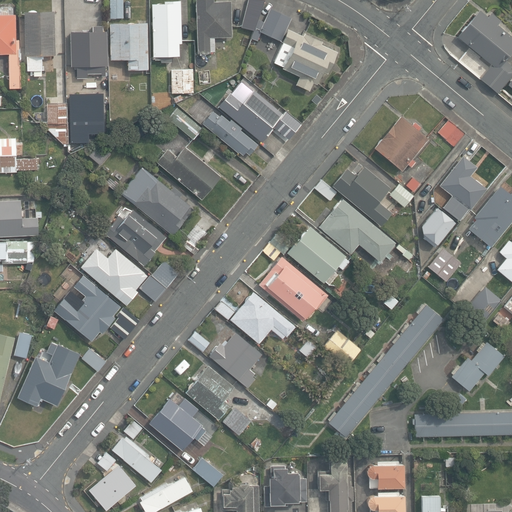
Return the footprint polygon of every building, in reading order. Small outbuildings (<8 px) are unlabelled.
[(109,0),(110,18),(124,18),(123,0),(109,0)] [(161,60),(161,62),(172,62),(172,57),(179,56),(179,43),(182,43),(181,0),(164,1),(164,4),(163,4),(163,3),(162,2),(161,1),(159,1),(158,1),(156,2),(155,3),(154,4),(151,4),(153,57),(155,57),(155,60),(161,60)] [(195,0),(197,53),(210,53),(210,51),(215,51),(214,37),(232,36),(231,26),(231,0),(213,1),(213,0),(195,0)] [(262,1),(259,0),(248,0),(241,27),(246,28),(244,35),(250,37),(252,29),(254,30),(262,1)] [(260,32),(280,41),(291,17),(270,7),(263,22),(258,20),(257,22),(252,39),(258,41),(260,32)] [(27,56),(27,71),(42,70),(42,62),(44,62),(44,55),(55,55),(54,11),(36,12),(35,11),(34,10),(33,10),(32,10),(30,10),(29,11),(29,12),(28,12),(24,12),(24,14),(24,17),(26,56),(27,56)] [(477,10),(455,36),(490,65),(478,79),(495,93),(511,72),(511,69),(510,68),(511,66),(505,61),(511,53),(511,36),(496,24),(500,20),(492,12),(487,18),(477,10)] [(0,14),(0,53),(8,53),(9,88),(21,87),(20,65),(19,65),(18,48),(19,48),(19,39),(17,39),(16,14),(0,14)] [(128,59),(128,70),(148,70),(147,23),(110,23),(111,59),(128,59)] [(102,31),(102,26),(93,26),(93,31),(70,31),(71,67),(76,66),(76,78),(88,78),(88,74),(93,74),(94,107),(109,106),(108,68),(105,68),(105,66),(107,66),(106,31),(102,31)] [(296,84),(309,90),(313,82),(317,84),(324,71),(327,73),(337,51),(321,44),(322,41),(304,33),(303,36),(288,29),(282,42),(284,43),(274,63),(283,68),(299,76),(296,84)] [(171,69),(172,93),(194,92),(193,69),(171,69)] [(198,71),(200,84),(212,83),(211,70),(198,71)] [(218,106),(262,142),(274,128),(272,126),(283,113),(254,89),(247,98),(236,90),(232,95),(230,92),(218,106)] [(13,93),(22,108),(22,93),(13,93)] [(69,143),(69,153),(80,149),(80,107),(67,108),(66,102),(47,102),(47,122),(42,122),(42,124),(55,136),(53,138),(60,145),(62,142),(63,144),(69,143)] [(193,139),(202,128),(177,107),(168,118),(193,139)] [(219,117),(212,111),(202,123),(238,153),(239,152),(243,156),(245,152),(249,155),(257,145),(240,130),(241,129),(230,120),(229,121),(221,115),(219,117)] [(374,148),(402,171),(428,139),(401,116),(374,148)] [(453,146),(465,133),(448,119),(437,132),(445,139),(453,146)] [(0,137),(0,155),(16,155),(16,154),(23,154),(22,142),(16,142),(15,137),(0,137)] [(156,162),(202,199),(221,176),(185,146),(177,156),(168,148),(156,162)] [(0,156),(0,172),(17,172),(17,169),(37,169),(37,158),(16,158),(16,156),(0,156)] [(469,210),(486,189),(470,176),(476,167),(462,156),(438,186),(451,195),(442,207),(459,220),(468,209),(469,210)] [(332,185),(380,225),(391,212),(380,203),(392,189),(364,166),(357,174),(354,171),(353,173),(347,168),(332,185)] [(109,176),(117,184),(124,177),(117,170),(115,169),(109,176)] [(131,202),(173,235),(193,209),(190,206),(191,205),(179,196),(181,193),(173,186),(171,189),(155,177),(154,179),(149,175),(143,182),(141,180),(138,184),(140,185),(135,192),(137,194),(131,202)] [(59,188),(73,195),(78,184),(64,177),(59,188)] [(406,185),(413,191),(420,183),(412,177),(406,185)] [(314,187),(329,200),(336,191),(321,179),(314,187)] [(414,195),(398,183),(388,196),(404,208),(414,195)] [(468,228),(490,246),(511,220),(511,189),(509,193),(499,185),(473,217),(475,219),(468,228)] [(358,244),(379,261),(395,241),(342,199),(333,210),(332,209),(318,227),(350,253),(358,244)] [(0,236),(37,235),(36,218),(23,219),(22,200),(0,201),(0,236)] [(434,247),(454,223),(436,208),(419,228),(422,237),(434,247)] [(104,232),(144,265),(155,252),(154,251),(166,235),(133,209),(130,212),(129,211),(123,218),(118,214),(104,232)] [(345,256),(309,226),(295,243),(295,242),(286,252),(323,283),(324,281),(328,285),(337,274),(333,271),(337,265),(342,269),(348,261),(344,257),(345,256)] [(283,253),(290,245),(276,233),(262,250),(273,260),(280,251),(283,253)] [(180,243),(194,254),(200,247),(186,235),(180,243)] [(0,258),(7,259),(7,263),(33,262),(35,257),(34,239),(6,240),(6,241),(0,240),(0,258)] [(497,269),(511,281),(511,239),(511,241),(508,239),(498,251),(506,257),(497,269)] [(40,248),(47,254),(52,247),(44,242),(40,248)] [(406,249),(412,254),(417,248),(412,243),(406,249)] [(396,247),(403,252),(406,249),(399,244),(396,247)] [(80,266),(126,305),(138,291),(136,289),(147,275),(144,272),(145,272),(115,248),(107,257),(96,247),(80,266)] [(427,265),(446,281),(461,262),(442,247),(427,265)] [(479,254),(457,280),(468,290),(491,265),(479,254)] [(328,295),(282,256),(259,284),(303,321),(307,316),(309,317),(328,295)] [(145,287),(158,298),(179,272),(164,259),(152,274),(151,273),(144,281),(145,287)] [(120,306),(82,274),(73,285),(85,295),(81,300),(69,290),(53,309),(91,341),(99,331),(101,333),(115,317),(112,315),(120,306)] [(229,318),(258,343),(270,328),(282,338),(285,334),(287,336),(295,325),(253,290),(229,318)] [(383,302),(391,309),(398,301),(390,294),(383,302)] [(215,308),(228,319),(235,310),(222,300),(215,308)] [(328,422),(348,438),(444,318),(426,304),(424,306),(422,304),(416,312),(418,313),(409,324),(407,323),(400,331),(402,332),(400,335),(398,333),(392,342),(393,342),(384,353),(382,352),(375,360),(378,361),(375,364),(373,363),(367,371),(369,372),(360,383),(357,381),(351,389),(354,391),(352,394),(349,392),(342,400),(344,401),(336,412),(333,410),(327,418),(329,420),(328,422)] [(132,328),(140,319),(126,307),(118,316),(132,328)] [(46,325),(54,328),(59,319),(51,315),(46,325)] [(368,336),(372,332),(367,327),(363,332),(368,336)] [(209,355),(247,387),(255,378),(253,375),(255,372),(250,368),(262,354),(231,328),(209,355)] [(322,346),(346,365),(360,348),(336,329),(322,346)] [(14,355),(27,358),(32,334),(20,331),(14,355)] [(189,339),(203,351),(210,342),(196,331),(189,339)] [(0,397),(14,337),(0,333),(0,397)] [(299,349),(306,356),(315,344),(308,338),(299,349)] [(34,355),(16,397),(36,406),(40,397),(57,404),(79,353),(57,343),(56,344),(50,341),(45,352),(52,354),(49,361),(34,355)] [(450,376),(469,391),(484,372),(488,375),(495,366),(497,368),(499,364),(497,363),(504,354),(486,341),(485,342),(483,341),(476,350),(478,351),(471,360),(466,356),(459,365),(456,363),(450,371),(452,373),(450,376)] [(82,357),(98,370),(106,361),(90,348),(82,357)] [(185,391),(218,418),(230,404),(224,399),(235,386),(208,364),(194,381),(192,381),(191,382),(190,383),(189,384),(188,385),(187,387),(187,388),(185,391)] [(149,422),(182,450),(193,436),(197,439),(198,438),(201,440),(204,437),(201,435),(206,429),(201,425),(203,424),(192,415),(199,408),(185,397),(184,397),(176,391),(170,398),(169,397),(151,419),(149,422)] [(266,404),(273,409),(277,403),(271,398),(266,404)] [(222,420),(239,434),(251,421),(252,420),(235,406),(222,420)] [(511,410),(415,413),(415,436),(511,433),(511,410)] [(133,438),(142,427),(132,419),(123,430),(133,438)] [(149,454),(126,435),(123,438),(121,436),(111,449),(150,481),(160,469),(147,456),(149,454)] [(250,443),(255,448),(261,441),(256,436),(250,443)] [(107,470),(115,459),(106,451),(97,462),(107,470)] [(192,468),(213,485),(214,484),(223,474),(202,456),(192,468)] [(445,457),(445,466),(456,465),(455,457),(445,457)] [(351,511),(351,500),(353,500),(352,486),(351,486),(350,475),(347,475),(347,459),(329,459),(330,470),(317,471),(318,491),(325,491),(325,499),(327,499),(327,511),(351,511)] [(378,486),(378,487),(403,486),(403,463),(397,463),(397,460),(377,460),(377,464),(371,463),(367,465),(366,468),(366,472),(367,475),(368,476),(369,486),(378,486)] [(105,509),(135,484),(118,464),(88,489),(105,509)] [(264,485),(264,506),(273,506),(273,505),(286,504),(286,501),(306,501),(306,477),(299,477),(299,472),(298,472),(298,471),(286,471),(286,467),(284,467),(284,464),(270,465),(271,485),(264,485)] [(152,511),(192,490),(184,476),(170,484),(169,482),(166,484),(165,482),(140,496),(142,499),(139,501),(145,511),(152,511)] [(258,511),(258,484),(249,484),(249,480),(227,480),(228,488),(221,488),(221,510),(233,509),(232,511),(258,511)] [(398,494),(398,491),(377,491),(377,494),(373,494),(370,495),(368,497),(366,500),(366,503),(368,506),(368,511),(402,511),(402,494),(398,494)] [(440,511),(440,495),(421,496),(421,511),(440,511)]
